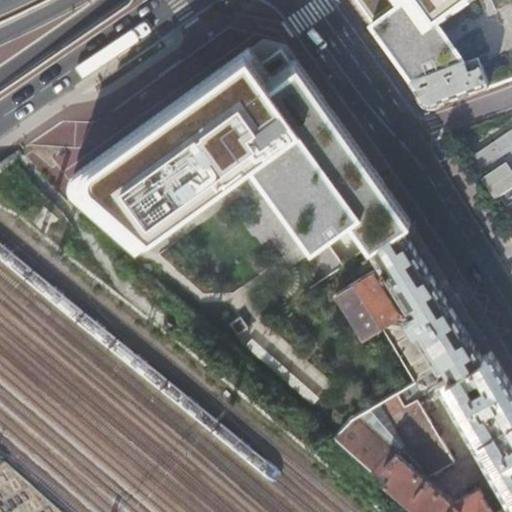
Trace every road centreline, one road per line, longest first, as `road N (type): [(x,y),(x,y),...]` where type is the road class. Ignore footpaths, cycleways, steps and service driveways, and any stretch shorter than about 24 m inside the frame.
road 1 (secondary): [(297,0),(511,313)]
road 2 (primary): [(0,122),(190,0)]
road 3 (primary): [(0,80),(107,0)]
